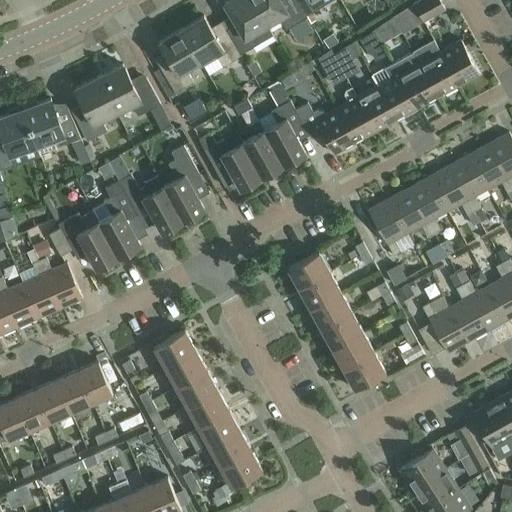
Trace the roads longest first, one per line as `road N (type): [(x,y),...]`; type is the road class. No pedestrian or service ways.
road 1 (residential): [(208,262),(414,152),(430,131),(511,86)]
road 2 (residential): [(0,364),(208,262)]
road 3 (residential): [(330,450),(318,427),(285,408),(208,262)]
road 4 (residential): [(330,450),(511,350)]
